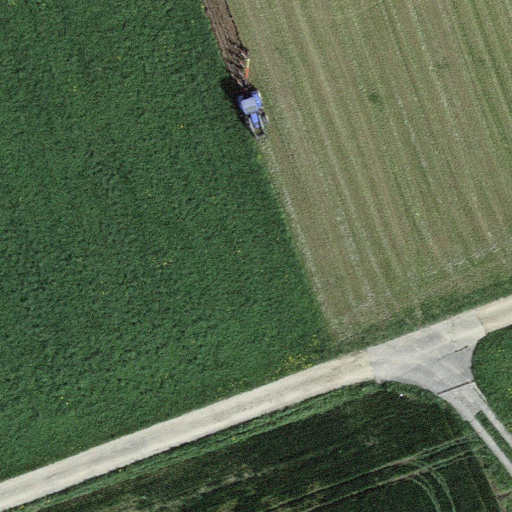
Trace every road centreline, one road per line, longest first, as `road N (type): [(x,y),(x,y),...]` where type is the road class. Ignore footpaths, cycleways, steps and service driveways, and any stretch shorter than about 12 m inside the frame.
road 1 (track): [(0,502),(511,316)]
road 2 (track): [(422,350),(511,463)]
